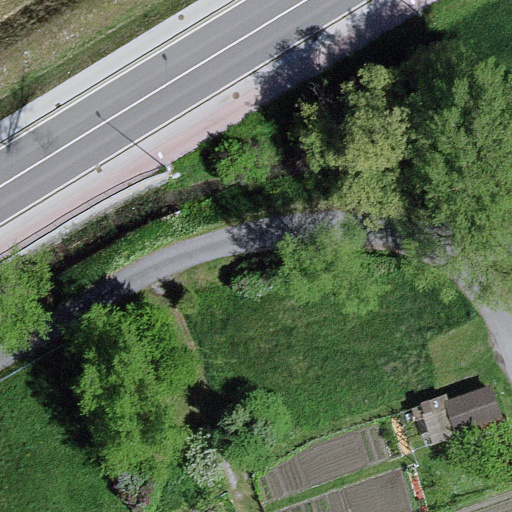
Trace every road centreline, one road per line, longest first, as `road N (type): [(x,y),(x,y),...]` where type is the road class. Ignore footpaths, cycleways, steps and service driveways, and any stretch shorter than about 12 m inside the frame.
road 1 (track): [(0,375),(168,280),(299,246),(511,251)]
road 2 (primary): [(0,185),(304,0)]
